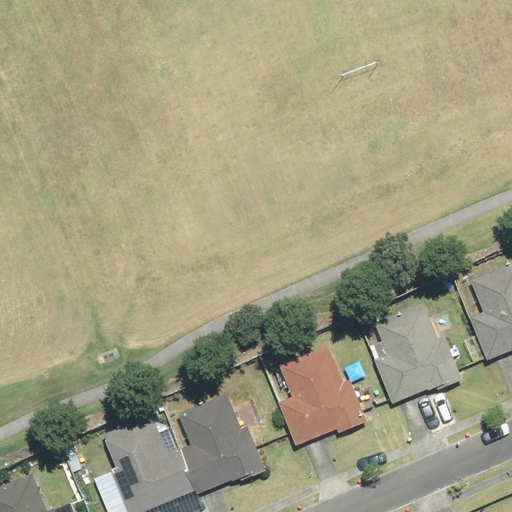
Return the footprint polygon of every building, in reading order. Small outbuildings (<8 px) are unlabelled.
[(486,306),(473,312),(491,356),(511,347),(511,257),(473,274),(486,306)] [(389,349),(377,354),(396,401),(465,372),(448,332),(458,328),(443,292),(377,319),(389,349)] [(332,341),(282,361),(295,393),(281,399),(298,440),(340,423),(342,429),(371,418),(354,376),(347,378),(332,341)] [(194,440),(185,443),(205,488),(236,475),(238,478),(268,465),(249,422),(245,424),(230,389),(181,411),(194,440)] [(120,463),(114,466),(132,511),(199,485),(183,444),(171,448),(156,411),(107,430),(120,463)] [(0,511),(60,511),(57,504),(50,506),(35,470),(0,484),(0,511)]
